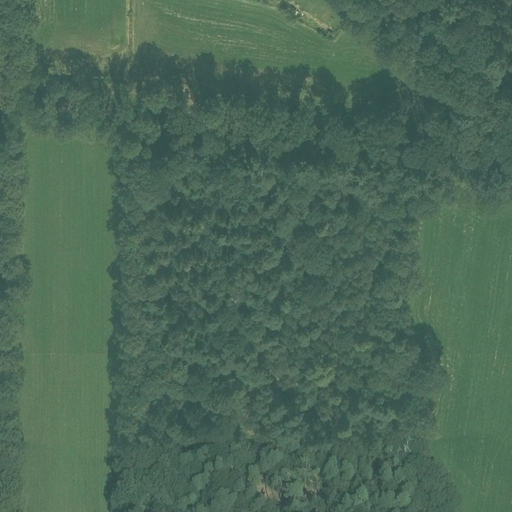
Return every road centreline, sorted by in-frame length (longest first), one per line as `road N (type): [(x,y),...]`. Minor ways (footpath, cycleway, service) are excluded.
road 1 (track): [(0,98),(511,135)]
road 2 (track): [(334,511),(311,488),(288,402),(308,348),(303,294),(324,256),(409,175)]
road 3 (tertiary): [(511,106),(354,0)]
